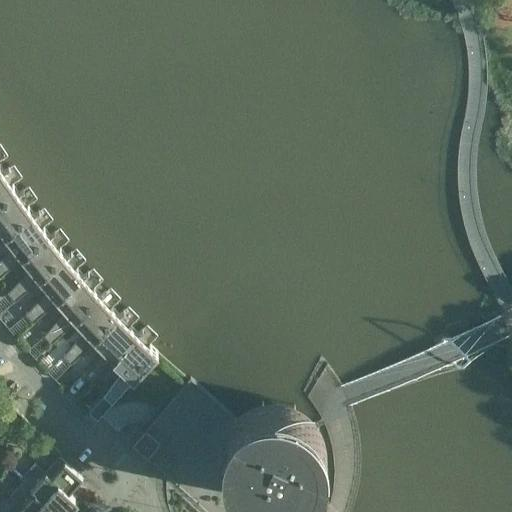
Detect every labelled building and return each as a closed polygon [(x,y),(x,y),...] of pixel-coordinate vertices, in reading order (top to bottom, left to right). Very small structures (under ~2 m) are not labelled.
[(0,206),(18,193),(12,185),(10,186),(2,174),(4,173),(3,172),(0,173),(0,206)] [(18,193),(0,206),(0,230),(4,237),(34,215),(27,206),(25,208),(17,196),(19,194),(18,193)] [(21,259),(50,236),(43,227),(41,229),(33,217),(34,216),(34,215),(4,237),(12,247),(1,257),(9,267),(21,259)] [(38,280),(66,256),(60,248),(58,249),(49,238),(50,237),(50,236),(21,259),(29,268),(18,279),(26,289),(38,280)] [(56,301),(83,276),(76,268),(75,270),(65,259),(67,257),(66,256),(38,280),(46,290),(36,301),(44,310),(56,301)] [(0,274),(9,267),(1,257),(0,258),(0,274)] [(74,321),(101,296),(94,288),(92,290),(83,279),(84,277),(83,276),(56,301),(64,310),(54,321),(63,331),(74,321)] [(26,289),(18,279),(7,291),(14,299),(26,289)] [(93,341),(119,315),(112,307),(110,309),(100,299),(102,297),(101,296),(74,321),(83,330),(73,342),(82,351),(93,341)] [(44,310),(36,301),(25,313),(32,321),(44,310)] [(112,360),(138,334),(130,326),(129,328),(118,318),(120,316),(119,315),(93,341),(102,350),(92,362),(102,371),(112,360)] [(63,331),(54,321),(44,334),(51,342),(63,331)] [(112,402),(158,352),(152,347),(149,344),(147,346),(137,336),(138,334),(112,360),(124,371),(103,394),(112,402)] [(82,351),(73,342),(63,354),(70,362),(82,351)] [(102,371),(92,362),(83,374),(90,382),(102,371)] [(189,378),(132,444),(207,511),(306,511),(321,496),(313,489),(319,481),(323,473),(326,461),(326,454),(326,452),(325,445),(324,440),(322,433),(316,423),(311,417),(305,412),(300,409),(291,404),(280,402),(272,402),(268,402),(261,403),(257,404),(251,406),(243,411),(239,414),(235,418),(189,378)] [(34,461),(20,477),(59,511),(65,511),(78,498),(68,490),(82,475),(59,454),(45,470),(34,461)] [(59,511),(20,477),(19,477),(22,480),(8,495),(16,502),(7,511),(59,511)]
